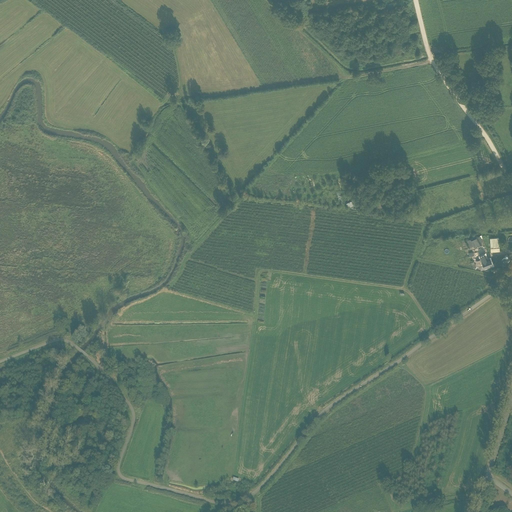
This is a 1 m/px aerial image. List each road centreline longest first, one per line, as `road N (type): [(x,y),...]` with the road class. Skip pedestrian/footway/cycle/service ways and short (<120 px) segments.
road 1 (track): [(0,361),(57,339),(75,346),(134,415),(118,473),(225,504),(264,484),(321,414),(510,282)]
road 2 (track): [(431,62),(176,97)]
road 3 (track): [(511,182),(431,62),(414,0)]
